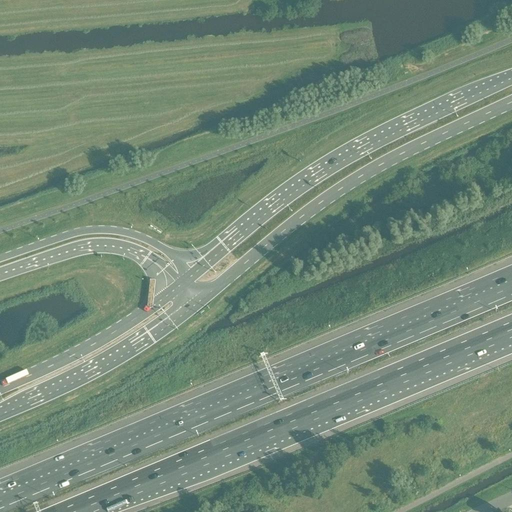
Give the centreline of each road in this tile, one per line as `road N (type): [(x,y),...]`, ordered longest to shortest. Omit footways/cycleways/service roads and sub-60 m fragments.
road 1 (motorway): [(511,287),(0,501)]
road 2 (motorway): [(75,511),(511,329)]
road 3 (primary): [(511,78),(344,159),(190,277)]
road 4 (primary): [(197,302),(360,176),(511,102)]
road 5 (primary): [(0,414),(114,361),(197,302)]
road 6 (primary): [(182,284),(116,331),(0,388)]
road 7 (primary): [(190,277),(160,246),(112,230),(77,232),(0,258)]
road 8 (primary): [(0,271),(107,242),(154,257),(182,284)]
